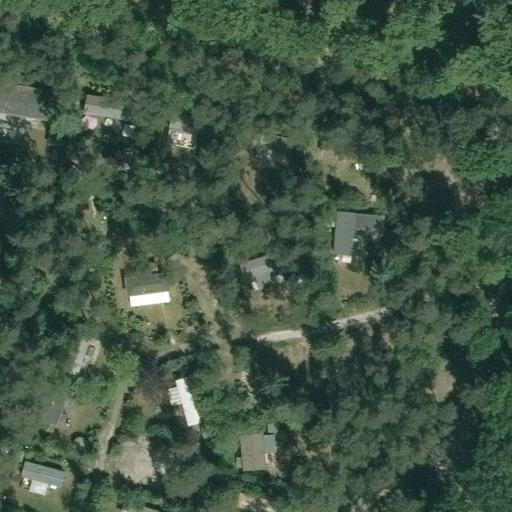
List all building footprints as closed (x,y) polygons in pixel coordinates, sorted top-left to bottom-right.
[(0,83),(0,113),(50,122),(55,92),(0,83)] [(263,153),(270,167),(287,159),(280,145),(263,153)] [(13,187),(0,182),(0,213),(4,215),(13,187)] [(176,288),(175,267),(144,269),(146,290),(176,288)] [(201,366),(187,372),(201,409),(216,403),(201,366)] [(57,426),(70,389),(45,380),(31,416),(57,426)]
